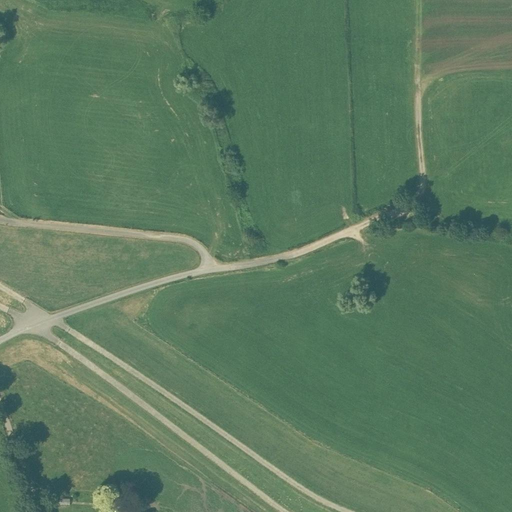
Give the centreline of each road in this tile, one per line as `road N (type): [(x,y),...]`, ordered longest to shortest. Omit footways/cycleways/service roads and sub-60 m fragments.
road 1 (track): [(51,317),(162,280),(306,250),(414,203),(422,177),(419,108)]
road 2 (track): [(283,511),(0,306)]
road 3 (track): [(210,270),(183,239),(0,219)]
